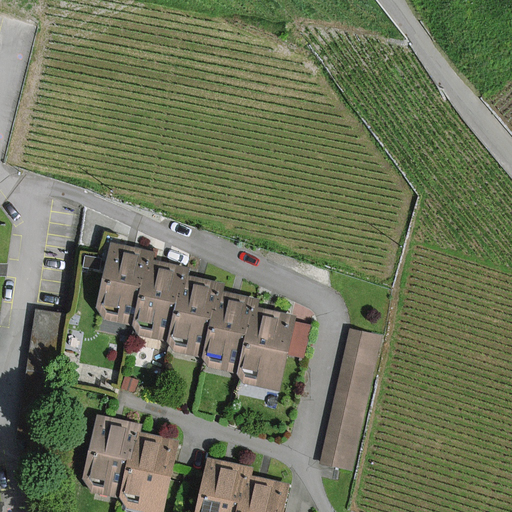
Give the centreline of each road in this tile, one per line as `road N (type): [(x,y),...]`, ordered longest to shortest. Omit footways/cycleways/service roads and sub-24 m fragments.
road 1 (residential): [(44,187),(306,286),(325,301),(339,320),(306,462),(334,511)]
road 2 (residential): [(20,511),(8,410),(44,187)]
road 3 (unclassified): [(391,0),(511,156)]
